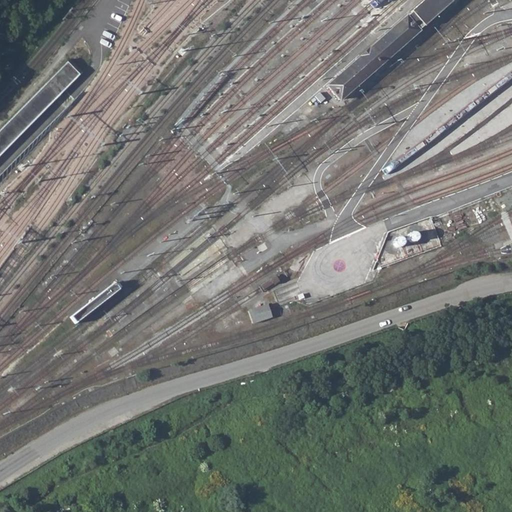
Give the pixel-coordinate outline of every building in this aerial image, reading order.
[(225,18),(243,0),(228,0),(228,1),(232,6),(222,15),(225,18)] [(338,100),(418,33),(423,28),(452,4),(448,0),(425,0),(410,12),(411,13),(327,86),(338,100)] [(0,156),(79,76),(67,64),(0,132),(0,156)] [(319,93),(301,108),(304,112),(307,116),(325,100),(319,93)] [(429,222),(395,229),(398,247),(407,245),(408,248),(422,245),(420,235),(431,233),(430,230),(418,232),(417,228),(430,226),(429,222)] [(252,325),(271,318),(266,306),(248,312),(252,325)] [(305,325),(260,341),(264,350),(309,336),(305,325)]
